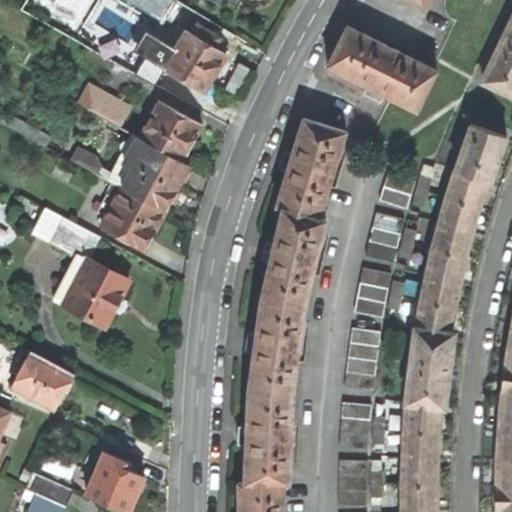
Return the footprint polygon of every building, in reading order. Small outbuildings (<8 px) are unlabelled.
[(137,0),(163,15),(172,0),(137,0)] [(511,15),(481,80),(511,95),(511,15)] [(130,59),(142,37),(119,23),(107,45),(130,59)] [(381,93),(415,110),(435,70),(406,56),(409,50),(386,38),(383,44),(345,25),(325,66),(368,87),(365,91),(372,94),(378,98),(381,93)] [(185,37),(176,32),(168,45),(178,51),(166,69),(205,93),(216,74),(227,55),(215,48),(221,39),(199,26),(194,35),(188,31),(185,37)] [(109,77),(116,64),(93,50),(85,62),(109,77)] [(132,110),(105,95),(95,113),(123,128),(132,110)] [(162,102),(142,138),(185,162),(196,143),(205,126),(162,102)] [(274,205),(280,207),(319,217),(328,186),(334,188),(341,166),(334,164),(344,130),(302,117),(290,155),(285,154),(283,160),(281,166),(286,168),(274,205)] [(469,123),(453,170),(483,182),(489,184),(498,157),(505,136),(469,123)] [(194,167),(185,162),(142,138),(135,134),(110,181),(124,189),(168,212),(180,192),(194,167)] [(378,199),(405,207),(413,178),(387,170),(378,199)] [(453,170),(444,197),(476,206),(480,194),(483,182),(453,170)] [(419,173),(411,200),(423,204),(431,177),(419,173)] [(157,232),(168,212),(124,189),(117,200),(109,195),(98,212),(108,217),(104,227),(147,250),(157,232)] [(444,197),(437,222),(469,231),(472,219),(476,206),(444,197)] [(267,259),(257,297),(304,306),(311,275),(318,276),(323,254),(317,253),(325,219),(319,217),(280,207),(270,245),(265,244),(263,252),(261,257),(267,259)] [(392,260),(402,218),(375,211),(365,254),(392,260)] [(55,300),(106,327),(117,304),(129,282),(92,261),(104,239),(66,218),(51,245),(77,259),(55,300)] [(437,222),(430,249),(462,256),(465,243),(469,231),(437,222)] [(415,229),(404,226),(397,253),(409,256),(415,229)] [(430,249),(425,274),(456,281),(459,268),(462,256),(430,249)] [(353,311),(381,316),(389,273),(362,268),(353,311)] [(425,274),(420,300),(451,307),(454,295),(456,281),(425,274)] [(386,307),(399,310),(404,281),(392,279),(386,307)] [(251,350),(247,389),(292,393),(296,362),(303,363),(306,340),(299,339),(304,306),(257,297),(253,337),(248,336),(247,343),(246,349),(251,350)] [(420,300),(414,329),(447,333),(449,317),(451,307),(420,300)] [(371,389),(379,330),(351,327),(344,385),(371,389)] [(414,329),(405,402),(437,406),(443,407),(447,368),(452,333),(447,333),(414,329)] [(14,387),(56,409),(65,391),(75,374),(33,352),(14,387)] [(502,392),(500,405),(511,406),(511,378),(504,378),(502,392)] [(245,441),(244,481),(282,482),(289,483),(290,448),(297,448),(298,425),(291,425),(292,393),(247,389),(246,427),(240,427),(240,434),(240,441),(245,441)] [(366,448),(370,404),(342,402),(338,445),(366,448)] [(405,402),(403,430),(435,432),(436,420),(437,406),(405,402)] [(499,419),(498,432),(511,432),(511,406),(500,405),(499,419)] [(0,442),(12,414),(0,408),(0,442)] [(403,430),(401,457),(434,458),(434,445),(435,432),(403,430)] [(497,446),(496,458),(511,458),(511,432),(498,432),(497,446)] [(88,494),(127,511),(130,511),(138,495),(145,478),(125,469),(127,462),(107,452),(88,494)] [(401,457),(400,483),(433,484),(433,471),(434,458),(401,457)] [(496,472),(496,485),(511,485),(511,458),(496,458),(496,472)] [(366,504),(366,460),(338,460),(337,504),(366,504)] [(382,469),(370,469),(369,497),(381,497),(382,469)] [(67,506),(75,489),(34,471),(26,488),(67,506)] [(282,511),(282,482),(244,481),(238,480),(238,511),(282,511)] [(400,483),(400,510),(433,510),(433,497),(433,484),(400,483)] [(496,500),(495,511),(511,511),(511,485),(496,485),(496,500)]
